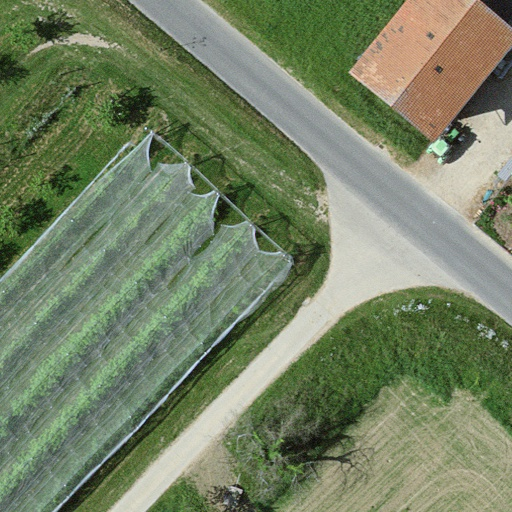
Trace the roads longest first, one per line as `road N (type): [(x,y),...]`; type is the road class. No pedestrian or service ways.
road 1 (tertiary): [(184,0),(511,294)]
road 2 (track): [(413,210),(127,511)]
